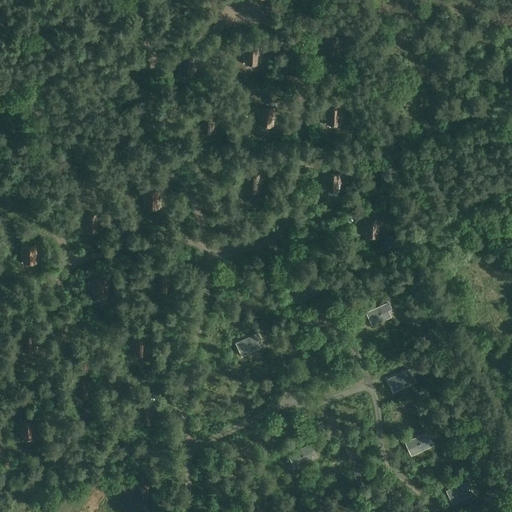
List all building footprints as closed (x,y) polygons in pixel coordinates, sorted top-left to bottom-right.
[(325,54),(339,55),(340,36),(326,36),(325,54)] [(259,47),(245,46),(244,65),(258,65),(259,47)] [(180,76),(194,76),(194,58),(180,58),(180,76)] [(326,125),(340,126),(341,107),(327,107),(326,125)] [(274,109),(260,108),(259,126),(273,127),(274,109)] [(214,134),(214,115),(201,114),(199,133),(214,134)] [(325,191),(339,192),(340,174),(326,173),(325,191)] [(259,193),(260,175),(246,174),(245,193),(259,193)] [(145,191),(145,210),(159,209),(158,191),(145,191)] [(100,232),(99,215),(99,212),(85,213),(86,232),(100,232)] [(378,238),(379,219),(365,218),(364,237),(378,238)] [(23,244),(24,261),(24,264),(38,264),(37,244),(23,244)] [(155,291),(170,291),(168,273),(155,273),(155,291)] [(108,296),(108,283),(107,278),(94,278),(95,297),(108,296)] [(311,288),(313,287),(310,281),(288,291),(294,305),(314,295),(311,288)] [(387,311),(391,309),(388,302),(365,312),(372,326),(390,318),(387,311)] [(36,351),(35,337),(35,332),(22,333),(23,352),(36,351)] [(241,356),(260,348),(257,341),(260,339),(257,333),(235,343),(241,356)] [(146,355),(146,337),(132,337),(132,355),(146,355)] [(409,368),(387,379),(393,392),(412,383),(409,377),(412,375),(409,368)] [(76,398),(91,397),(90,379),(76,380),(76,398)] [(140,424),(154,423),(152,405),(139,405),(140,424)] [(36,439),(35,420),(21,421),(22,440),(36,439)] [(426,440),(430,439),(426,432),(405,442),(411,456),(429,447),(426,440)] [(313,451),(310,444),(287,454),(293,468),(312,459),(310,452),(313,451)] [(452,504),(471,496),(468,489),(471,487),(468,480),(446,490),(452,504)]
